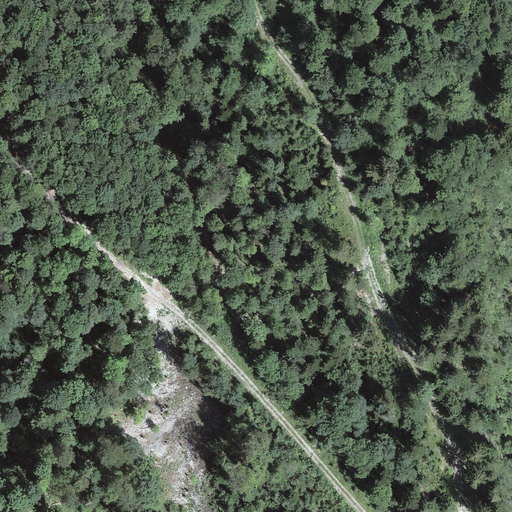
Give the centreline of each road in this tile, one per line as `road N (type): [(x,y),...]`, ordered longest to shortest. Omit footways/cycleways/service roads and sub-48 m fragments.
road 1 (track): [(470,511),(368,270),(318,95),(263,27),(257,0)]
road 2 (track): [(0,134),(116,262),(195,326),(361,511)]
